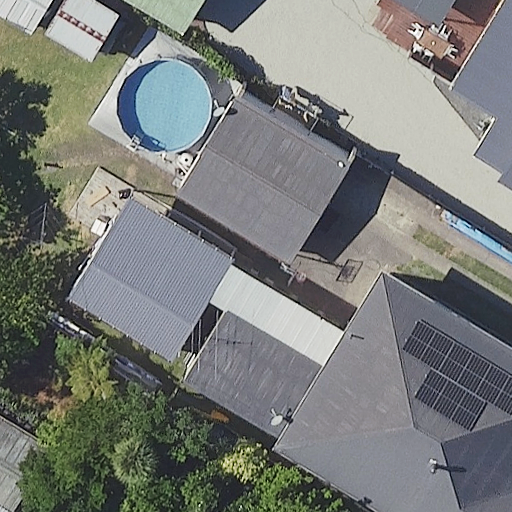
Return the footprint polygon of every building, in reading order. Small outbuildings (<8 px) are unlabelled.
[(218,0),(153,0),(201,29),(218,0)] [(511,0),(463,0),(495,19),(460,76),(511,107),(511,111),(489,149),(511,162),(511,0)] [(357,165),(252,101),(197,193),(302,256),(357,165)] [(261,267),(146,194),(82,295),(423,511),(511,511),(511,332),(403,263),(343,359),(243,295),(261,267)] [(0,511),(24,511),(26,509),(0,493),(0,511)]
